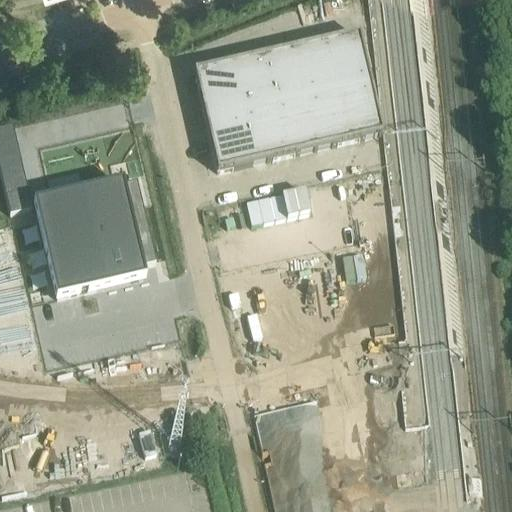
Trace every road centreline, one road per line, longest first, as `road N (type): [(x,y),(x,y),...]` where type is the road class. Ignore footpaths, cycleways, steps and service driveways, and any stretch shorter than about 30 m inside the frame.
road 1 (unclassified): [(252,511),(144,5)]
road 2 (residential): [(0,58),(144,5)]
